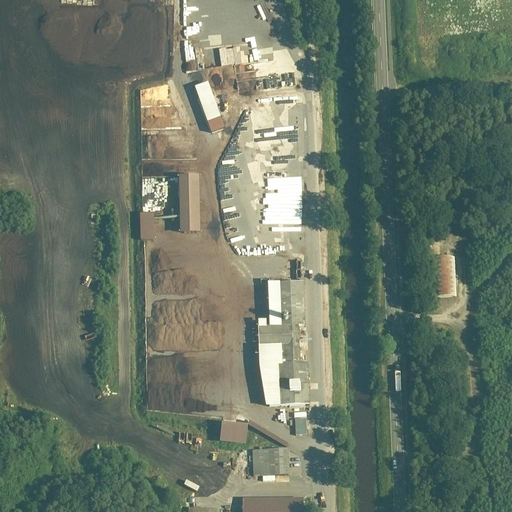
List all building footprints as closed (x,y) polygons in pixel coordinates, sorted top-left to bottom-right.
[(252,64),(250,41),(233,43),(234,50),(224,51),(226,66),(252,64)] [(206,83),(193,88),(208,135),(222,130),(206,83)] [(195,178),(176,179),(178,235),(197,234),(195,178)] [(152,241),(151,214),(137,215),(138,241),(152,241)] [(456,297),(454,258),(431,259),(433,299),(456,297)] [(303,284),(271,285),(272,329),(258,329),(259,349),(266,349),(269,408),(309,407),(307,365),(300,365),(298,328),(305,328),(303,284)] [(306,420),(293,421),(294,437),(307,436),(306,420)] [(217,445),(244,446),(245,426),(218,426),(217,445)] [(287,451),(252,452),(253,479),(288,477),(287,451)] [(300,511),(300,502),(240,502),(239,511),(300,511)]
